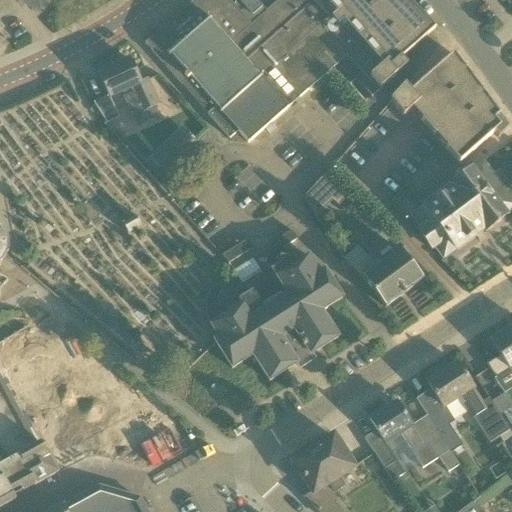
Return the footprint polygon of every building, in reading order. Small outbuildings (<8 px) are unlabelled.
[(232,0),(194,0),(144,44),(181,86),(181,85),(207,115),(229,140),(237,133),(247,144),(287,109),(229,43),(250,25),(254,21),(243,9),(239,12),(230,2),(232,0)] [(278,0),(265,11),(255,0),(243,0),(240,3),(244,8),(243,9),(254,21),(250,25),(229,43),(287,109),(346,57),(349,54),(323,24),(329,20),(311,0),(278,0)] [(370,98),(401,71),(406,67),(405,66),(413,59),(411,57),(418,50),(416,48),(435,32),(403,0),(311,0),(329,20),(323,24),(349,54),(346,57),(361,73),(354,80),(370,98)] [(411,109),(445,149),(458,164),(493,134),(497,139),(507,130),(498,117),(486,100),(485,101),(481,95),(482,94),(469,78),(464,72),(465,72),(452,55),(417,86),(412,80),(413,79),(412,78),(389,103),(402,117),(411,109)] [(97,74),(108,97),(108,99),(110,98),(123,92),(126,97),(135,92),(141,105),(128,111),(136,129),(159,118),(153,107),(159,105),(147,79),(139,83),(129,60),(97,74)] [(108,97),(93,103),(106,124),(119,118),(110,98),(108,99),(108,97)] [(470,172),(422,208),(423,209),(411,218),(420,230),(417,232),(432,250),(434,248),(442,259),(454,251),(455,253),(483,232),(484,234),(505,218),(503,216),(511,209),(511,204),(503,193),(509,188),(498,173),(492,177),(483,165),(471,173),(470,172)] [(303,199),(314,217),(315,216),(315,215),(329,199),(338,207),(350,194),(328,172),(303,199)] [(268,383),(322,349),(337,339),(321,313),(341,300),(323,271),(319,275),(308,257),(299,263),(281,259),(284,248),(297,240),(291,232),(270,245),(264,270),(236,287),(235,296),(241,307),(217,322),(215,319),(213,306),(218,295),(222,291),(217,285),(212,289),(205,305),(208,322),(210,327),(218,339),(213,342),(231,370),(252,357),(268,383)] [(253,249),(252,249),(247,240),(221,257),(228,265),(253,249)] [(376,268),(356,246),(343,260),(363,279),(385,309),(421,281),(399,251),(376,268)] [(511,328),(491,342),(501,360),(488,368),(495,378),(508,370),(509,371),(511,369),(511,328)] [(448,426),(453,422),(445,408),(459,399),(464,406),(469,413),(472,419),(488,444),(509,431),(488,399),(481,403),(478,398),(473,390),(457,364),(427,384),(431,391),(416,400),(427,417),(437,433),(448,426)] [(0,509),(14,501),(12,498),(55,475),(56,472),(41,445),(37,447),(0,379),(0,509)] [(384,470),(397,462),(386,444),(400,435),(411,452),(422,469),(438,459),(448,473),(459,467),(450,453),(443,442),(437,433),(427,417),(412,427),(396,403),(369,420),(377,432),(365,440),(384,470)] [(448,426),(437,433),(443,442),(450,453),(461,446),(448,426)] [(353,469),(343,454),(333,437),(292,463),(312,494),(305,499),(317,511),(339,511),(319,491),(328,485),(334,493),(343,487),(337,479),(353,469)] [(473,502),(479,510),(511,482),(511,480),(508,476),(473,502)] [(145,511),(139,500),(99,488),(53,511),(145,511)] [(460,511),(480,511),(479,510),(473,502),(460,511)]
